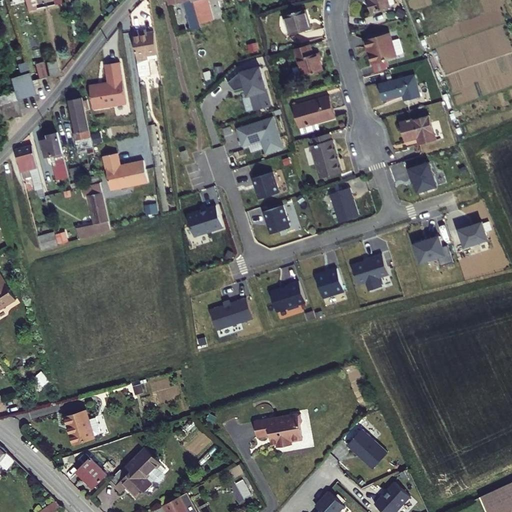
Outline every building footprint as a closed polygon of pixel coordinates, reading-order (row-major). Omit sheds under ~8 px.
[(34,0),(25,0),(28,10),(37,8),(34,0)] [(164,0),(167,6),(180,2),(189,29),(198,27),(197,26),(189,0),(164,0)] [(189,0),(197,26),(212,21),(205,0),(189,0)] [(250,12),(246,0),(237,0),(241,14),(250,12)] [(361,0),(362,0),(366,13),(384,8),(383,4),(389,2),(388,0),(361,0)] [(303,32),(297,12),(276,19),(282,39),(303,32)] [(146,33),(145,29),(133,31),(140,78),(151,77),(149,61),(150,59),(158,58),(154,32),(146,33)] [(393,57),(385,33),(361,40),(368,65),(393,57)] [(305,46),(290,50),(295,67),(288,70),(291,79),(298,77),(298,78),(319,72),(314,54),(308,56),(305,46)] [(49,71),(45,60),(38,63),(41,74),(49,71)] [(126,104),(120,62),(105,64),(108,83),(89,86),(93,109),(126,104)] [(41,82),(37,67),(29,69),(33,84),(41,82)] [(253,112),(271,106),(259,67),(240,72),(227,84),(231,94),(242,91),(244,99),(247,97),(253,112)] [(17,100),(36,94),(29,71),(10,77),(17,100)] [(419,97),(412,76),(377,86),(382,102),(404,96),(405,101),(419,97)] [(331,118),(324,96),(287,107),(294,129),(311,123),(331,118)] [(0,128),(16,123),(12,108),(0,111),(0,128)] [(88,138),(82,111),(67,114),(73,142),(88,138)] [(274,114),(237,126),(243,145),(262,138),(266,151),(284,145),(274,114)] [(433,142),(425,115),(396,123),(401,141),(413,138),(416,146),(433,142)] [(311,123),(294,129),(295,134),(313,129),(311,123)] [(153,124),(148,126),(153,145),(159,143),(153,124)] [(336,171),(326,133),(305,139),(316,177),(336,171)] [(61,165),(52,135),(41,138),(42,142),(35,143),(40,161),(49,159),(52,168),(61,165)] [(41,192),(29,149),(12,154),(21,183),(31,180),(35,193),(41,192)] [(115,155),(101,158),(108,192),(145,184),(141,163),(118,168),(115,155)] [(429,161),(407,168),(410,176),(412,176),(417,191),(436,186),(429,161)] [(252,179),(259,200),(279,193),(273,172),(252,179)] [(351,188),(330,194),(339,223),(359,216),(351,188)] [(108,233),(100,194),(84,197),(91,230),(96,228),(98,235),(108,233)] [(201,211),(201,209),(188,214),(195,235),(224,226),(217,204),(207,207),(207,209),(201,211)] [(284,206),(263,212),(271,234),(291,227),(284,206)] [(462,225),(468,243),(492,235),(486,218),(462,225)] [(446,243),(442,232),(418,240),(424,259),(442,253),(444,262),(457,258),(451,241),(446,243)] [(58,248),(53,233),(37,238),(41,253),(58,248)] [(355,262),(361,281),(369,278),(372,287),(385,283),(382,274),(392,271),(385,250),(376,253),(377,255),(355,262)] [(332,267),(333,269),(319,273),(325,294),(347,287),(340,265),(332,267)] [(0,313),(15,307),(0,276),(0,313)] [(291,281),(292,282),(273,288),(280,308),(290,305),(292,306),(302,302),(301,301),(309,299),(302,277),(291,281)] [(252,318),(245,297),(208,309),(215,330),(252,318)] [(84,406),(64,410),(72,441),(91,436),(89,427),(96,425),(93,413),(86,415),(84,406)] [(299,413),(254,419),(257,438),(270,436),(271,446),(303,442),(299,413)] [(115,485),(150,450),(144,444),(109,479),(115,485)] [(163,470),(166,466),(150,450),(115,485),(120,490),(126,485),(137,495),(154,478),(158,479),(161,478),(163,476),(164,473),(163,470)] [(69,457),(67,451),(60,453),(62,459),(69,457)] [(91,483),(104,470),(89,455),(76,468),(91,483)] [(233,477),(244,473),(240,465),(229,470),(233,477)] [(511,511),(511,484),(486,497),(493,511),(511,511)] [(328,511),(340,500),(324,485),(317,492),(318,493),(311,501),(315,504),(323,511),(328,511)] [(190,511),(180,493),(164,503),(168,511),(190,511)] [(53,511),(61,508),(56,500),(38,511),(53,511)]
